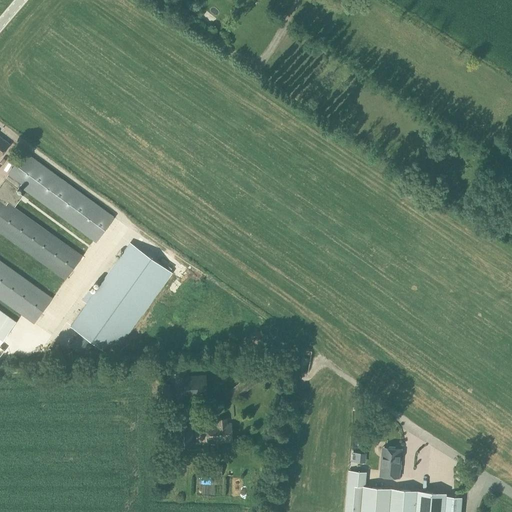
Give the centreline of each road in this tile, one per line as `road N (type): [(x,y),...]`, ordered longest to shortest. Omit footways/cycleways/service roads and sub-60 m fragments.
road 1 (unclassified): [(0,126),(201,278)]
road 2 (track): [(398,418),(201,278)]
road 3 (track): [(0,370),(166,366)]
road 4 (unclassified): [(511,499),(398,418)]
